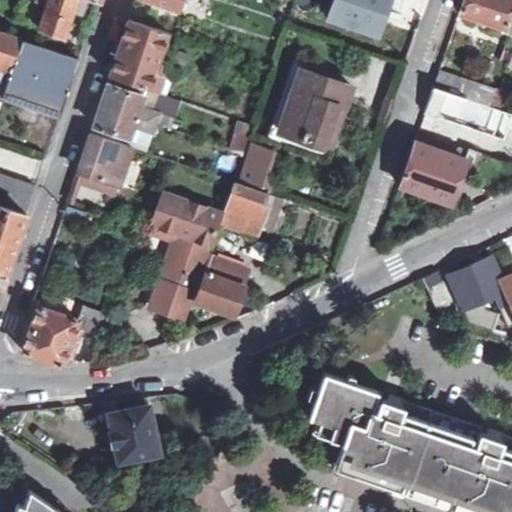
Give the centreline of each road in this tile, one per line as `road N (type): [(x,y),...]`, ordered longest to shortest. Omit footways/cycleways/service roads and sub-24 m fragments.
road 1 (residential): [(0,347),(120,0)]
road 2 (residential): [(0,378),(59,382),(146,373),(214,356),(346,293)]
road 3 (residential): [(346,293),(441,0)]
road 4 (residential): [(346,293),(511,219)]
